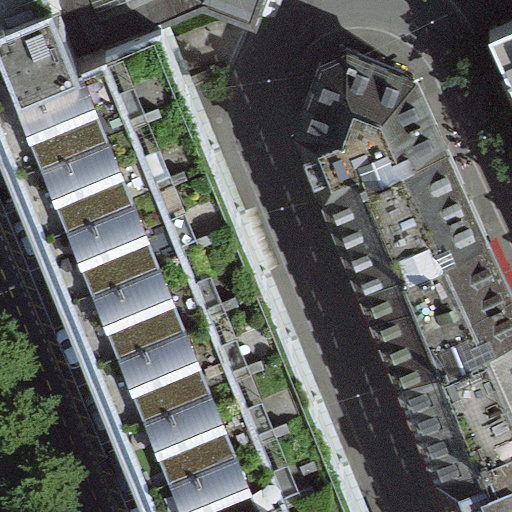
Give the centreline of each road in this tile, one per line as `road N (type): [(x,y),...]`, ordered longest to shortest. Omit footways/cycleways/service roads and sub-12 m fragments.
road 1 (residential): [(331,0),(299,17),(269,56),(257,96),(277,169),(417,511)]
road 2 (residential): [(511,207),(438,36),(398,0)]
road 3 (primary): [(83,511),(0,321)]
